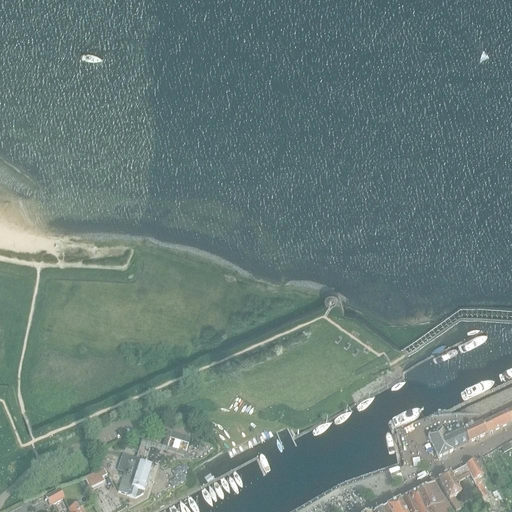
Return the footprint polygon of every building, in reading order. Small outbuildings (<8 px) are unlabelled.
[(510,424),(505,413),(482,425),(486,435),(510,424)] [(462,430),(469,444),(486,435),(482,425),(481,424),(473,427),(472,426),(470,424),(469,425),(468,427),(462,430)] [(469,444),(462,430),(460,425),(444,433),(442,430),(428,437),(439,458),(469,444)] [(117,472),(123,474),(127,460),(139,464),(146,447),(183,460),(185,454),(167,448),(170,438),(188,444),(190,439),(167,432),(161,448),(142,441),(135,459),(122,455),(117,472)] [(170,438),(167,448),(185,454),(188,444),(170,438)] [(135,499),(143,495),(147,481),(151,468),(139,464),(127,460),(123,474),(117,492),(123,494),(127,496),(135,499)] [(470,476),(482,498),(489,511),(493,511),(496,511),(488,495),(487,496),(478,479),(483,476),(475,461),(465,466),(470,476)] [(470,476),(465,466),(450,474),(455,484),(470,476)] [(90,490),(104,483),(99,472),(84,479),(90,490)] [(461,493),(455,484),(450,474),(438,481),(449,500),(455,511),(461,509),(454,497),(461,493)] [(429,486),(409,497),(417,511),(447,511),(433,483),(429,486)] [(50,507),(64,499),(59,490),(45,498),(50,507)] [(417,511),(409,497),(401,501),(406,511),(417,511)] [(406,511),(401,501),(386,509),(387,511),(406,511)]
